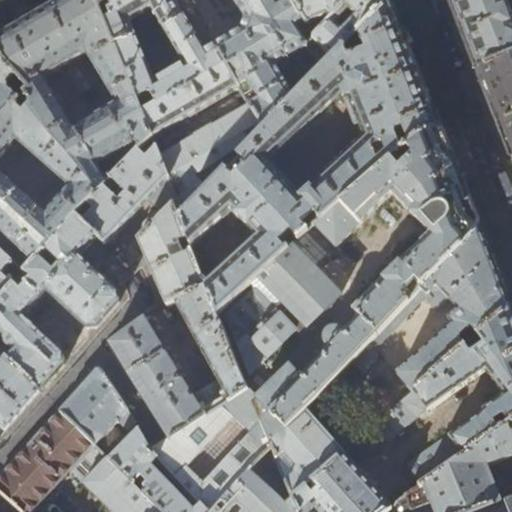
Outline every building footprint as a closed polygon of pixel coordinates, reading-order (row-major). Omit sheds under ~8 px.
[(139,150),(151,137),(94,0),(58,0),(26,19),(0,34),(0,58),(28,92),(0,120),(0,251),(23,273),(74,217),(104,187),(105,185),(109,188),(112,185),(108,181),(110,179),(111,178),(106,174),(101,176),(95,166),(135,143),(139,150)] [(214,48),(185,0),(94,0),(151,137),(151,139),(239,89),(214,48)] [(233,0),(245,20),(242,31),(214,48),(239,89),(248,106),(264,132),(324,69),(305,47),(314,37),(291,0),(233,0)] [(291,0),(314,37),(350,0),(291,0)] [(387,0),(350,0),(314,37),(305,47),(324,69),(388,2),(387,0)] [(465,39),(477,70),(511,55),(511,0),(449,0),(453,8),(465,39)] [(190,248),(231,211),(255,239),(204,285),(205,288),(216,315),(217,315),(257,280),(414,140),(438,130),(419,80),(388,2),(324,69),(264,132),(258,137),(207,192),(179,219),(189,244),(190,248)] [(490,102),(511,158),(511,55),(477,70),(490,102)] [(0,120),(28,92),(0,58),(0,120)] [(248,106),(159,157),(178,201),(174,206),(179,219),(207,192),(195,177),(233,153),(246,139),(247,137),(245,133),(253,128),(258,137),(264,132),(248,106)] [(303,414),(349,367),(479,232),(459,182),(438,130),(414,140),(257,280),(307,330),(339,297),(314,271),(357,229),(358,229),(362,225),(362,224),(389,197),(430,238),(403,265),(401,265),(398,268),(398,269),(352,314),(356,319),(353,330),(345,335),(339,332),(336,332),(333,333),(329,336),(326,339),(325,342),(326,344),(329,350),(301,379),(292,369),(258,400),(249,390),(248,390),(247,392),(169,442),(168,441),(152,451),(150,452),(157,460),(201,506),(206,511),(212,511),(271,449),(270,448),(303,414)] [(143,230),(146,233),(174,206),(178,201),(159,157),(156,149),(146,159),(138,151),(111,178),(110,179),(125,194),(123,194),(119,197),(119,201),(104,187),(74,217),(96,237),(105,245),(113,236),(147,200),(159,213),(154,214),(142,225),(143,230)] [(167,306),(175,303),(205,288),(204,285),(192,253),(184,256),(178,243),(182,242),(184,246),(189,244),(179,219),(174,206),(146,233),(138,241),(151,271),(166,304),(167,306)] [(78,257),(96,237),(74,217),(23,273),(0,298),(0,354),(39,393),(47,384),(64,366),(64,356),(22,318),(47,292),(86,329),(97,329),(107,317),(119,304),(118,294),(78,257)] [(395,378),(411,396),(509,309),(496,277),(479,232),(349,367),(361,378),(376,362),(375,354),(375,351),(421,304),(433,314),(446,301),(457,314),(449,321),(448,321),(446,322),(447,324),(448,324),(452,328),(398,377),(397,376),(395,378)] [(0,298),(23,273),(0,251),(0,298)] [(109,345),(168,441),(169,442),(247,392),(248,390),(217,315),(216,315),(205,288),(175,303),(219,382),(192,398),(145,320),(109,345)] [(226,317),(250,377),(295,332),(254,292),(226,317)] [(406,469),(421,490),(508,426),(511,423),(511,317),(509,309),(411,396),(372,431),(387,446),(425,413),(426,415),(428,413),(428,412),(485,372),(504,397),(480,414),(476,421),(451,440),(450,440),(448,441),(447,439),(406,469)] [(39,393),(0,354),(0,428),(5,432),(39,393)] [(73,398),(58,415),(131,486),(139,478),(146,485),(142,488),(146,493),(142,497),(158,511),(206,511),(201,506),(195,511),(191,511),(150,467),(157,460),(150,452),(152,451),(139,430),(137,431),(138,433),(128,442),(111,429),(117,423),(121,426),(129,419),(131,420),(132,419),(101,372),(96,372),(73,398)] [(341,457),(303,414),(270,448),(271,449),(292,502),(341,458),(341,457)] [(158,511),(142,497),(131,486),(58,415),(0,480),(0,495),(17,511),(33,511),(69,472),(110,511),(158,511)] [(421,490),(390,511),(490,511),(502,508),(487,470),(511,459),(511,435),(508,426),(421,490)] [(212,511),(296,511),(292,502),(271,449),(212,511)] [(389,511),(341,458),(292,502),(296,511),(311,511),(314,511),(389,511)] [(511,511),(511,503),(502,508),(490,511),(511,511)]
